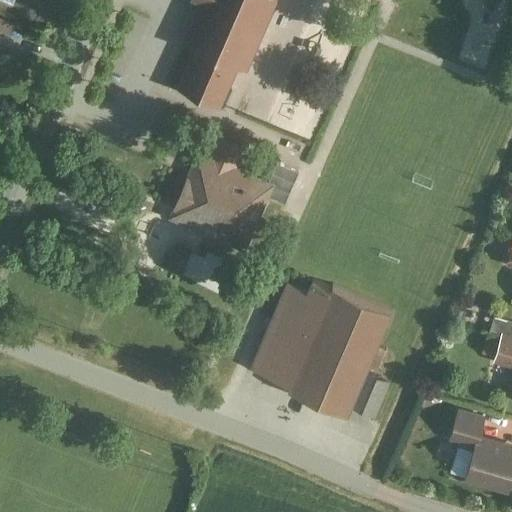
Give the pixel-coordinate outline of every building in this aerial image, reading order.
[(187,0),(194,3),(178,42),(190,47),(175,80),(215,97),(231,60),(239,64),(266,0),(187,0)] [(216,145),(199,139),(171,215),(256,247),(276,193),(292,199),(304,167),(281,159),(275,177),(240,164),(250,138),(222,128),(216,145)] [(180,235),(171,260),(189,266),(198,241),(180,235)] [(296,295),(281,288),(245,366),(332,406),(377,310),(304,277),(296,295)] [(511,329),(507,328),(498,357),(511,360),(511,384),(511,389),(511,329)] [(382,383),(362,375),(349,407),(369,416),(382,383)] [(511,485),(511,438),(484,430),(490,410),(463,403),(454,433),(480,441),(471,474),(511,485)]
